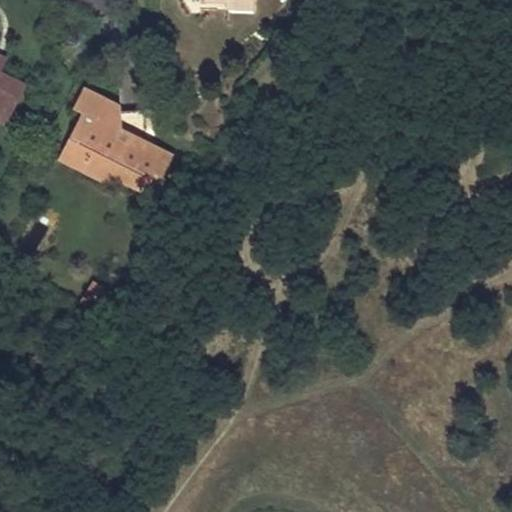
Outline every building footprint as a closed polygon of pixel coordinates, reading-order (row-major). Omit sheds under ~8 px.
[(230,7),(254,9),(254,0),(229,0),(230,1),(230,7)] [(0,121),(7,125),(27,88),(0,73),(0,121)] [(172,155),(160,149),(148,143),(146,112),(120,113),(121,105),(112,100),(110,103),(86,91),(85,93),(86,94),(77,109),(87,114),(69,149),(92,161),(86,172),(110,184),(114,177),(145,192),(155,173),(161,177),(172,155)] [(86,172),(92,161),(69,149),(63,160),(86,172)] [(93,279),(79,303),(103,315),(116,294),(93,279)]
